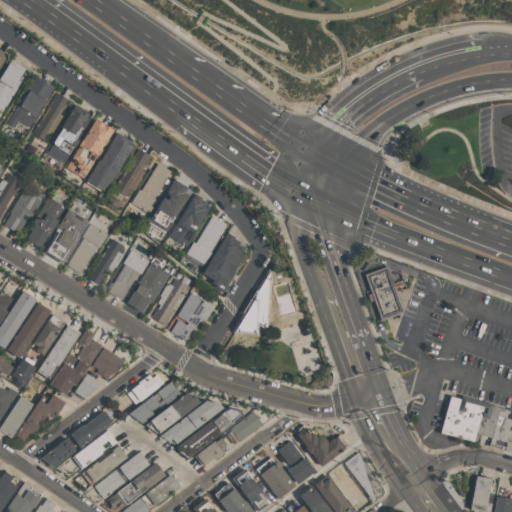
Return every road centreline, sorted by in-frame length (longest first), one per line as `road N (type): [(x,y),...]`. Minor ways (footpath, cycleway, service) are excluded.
road 1 (tertiary): [(380,391),(318,406),(211,375),(0,246)]
road 2 (residential): [(261,246),(210,183),(0,26)]
road 3 (secondary): [(339,167),(360,139),(409,103),(511,78)]
road 4 (trunk): [(329,204),(511,277)]
road 5 (trunk): [(511,240),(339,167)]
road 6 (residential): [(16,462),(163,349)]
road 7 (residential): [(164,511),(304,403)]
road 8 (trunk): [(318,157),(190,67)]
road 9 (secondary): [(435,64),(367,100),(318,157)]
road 10 (trunk): [(185,114),(304,194)]
road 11 (secondary): [(361,341),(328,241),(329,204)]
road 12 (residential): [(193,365),(261,246)]
